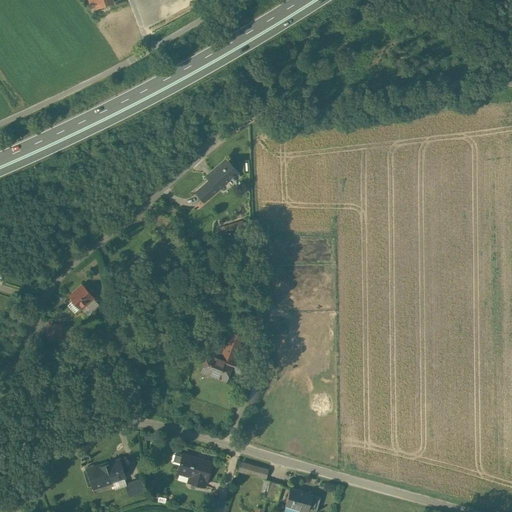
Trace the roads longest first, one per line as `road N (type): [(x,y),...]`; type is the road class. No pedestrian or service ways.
road 1 (unclassified): [(0,379),(66,270),(241,124),(457,85),(511,86)]
road 2 (unclassified): [(464,511),(137,423),(0,465)]
road 3 (trunk): [(0,172),(166,92),(322,0)]
road 4 (trunk): [(292,0),(160,79),(0,153)]
road 5 (unclassified): [(234,0),(0,123)]
